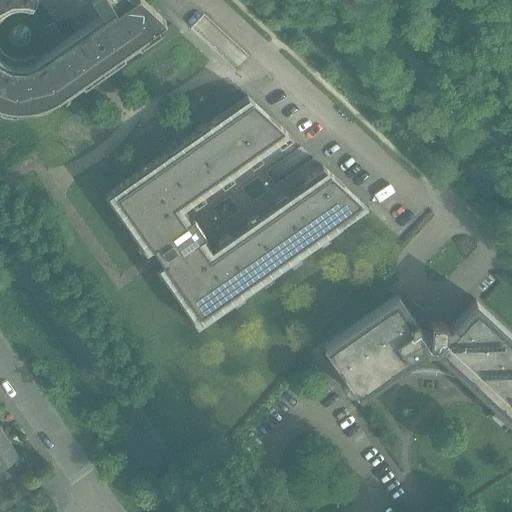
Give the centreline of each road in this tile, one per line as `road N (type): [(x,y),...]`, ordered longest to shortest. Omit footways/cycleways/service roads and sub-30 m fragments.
road 1 (residential): [(511,259),(443,195),(411,191),(206,0)]
road 2 (residential): [(103,505),(0,358)]
